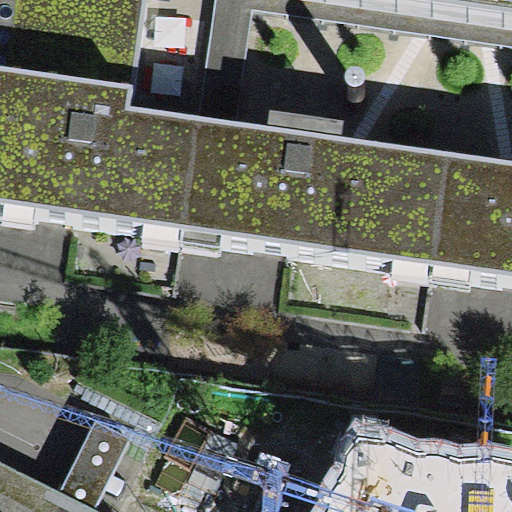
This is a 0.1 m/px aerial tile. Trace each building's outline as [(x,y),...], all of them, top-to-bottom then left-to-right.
[(141,0),(0,0),(0,132),(122,148),(141,0)] [(511,0),(169,0),(511,46),(511,0)] [(0,260),(131,281),(148,152),(122,148),(0,132),(0,260)] [(391,317),(409,187),(148,152),(131,281),(283,302),(391,317)] [(511,201),(409,187),(391,317),(511,332),(511,201)] [(157,380),(67,369),(64,391),(154,402),(157,380)] [(511,511),(511,460),(360,438),(328,511),(511,511)]
